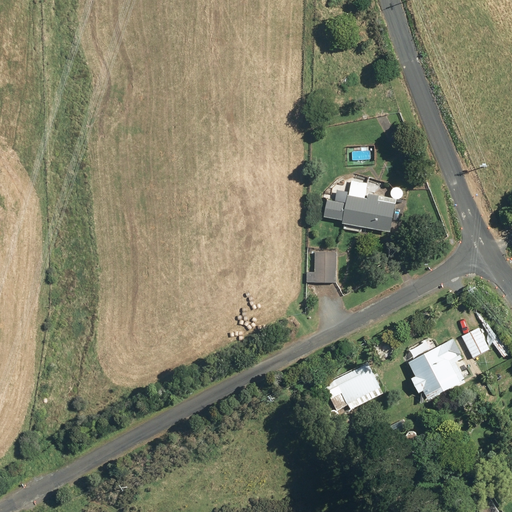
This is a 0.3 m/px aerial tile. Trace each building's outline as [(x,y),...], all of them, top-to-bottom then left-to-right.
[(369,184),(352,181),(348,204),(328,200),(325,218),(344,221),(343,224),(391,232),(397,199),(367,194),(369,184)] [(338,254),(317,252),(315,272),(308,272),(307,282),(336,284),(338,254)] [(492,349),(480,328),(463,338),(475,358),(492,349)] [(474,377),(454,339),(410,362),(417,376),(412,379),(420,393),(425,391),(429,400),(474,377)] [(384,393),(369,362),(324,385),(340,416),(384,393)]
